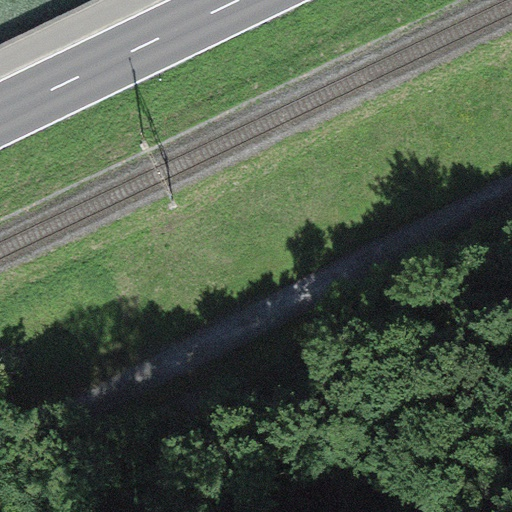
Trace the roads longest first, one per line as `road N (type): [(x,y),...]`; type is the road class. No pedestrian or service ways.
road 1 (residential): [(0,422),(511,183)]
road 2 (primary): [(0,117),(241,0)]
